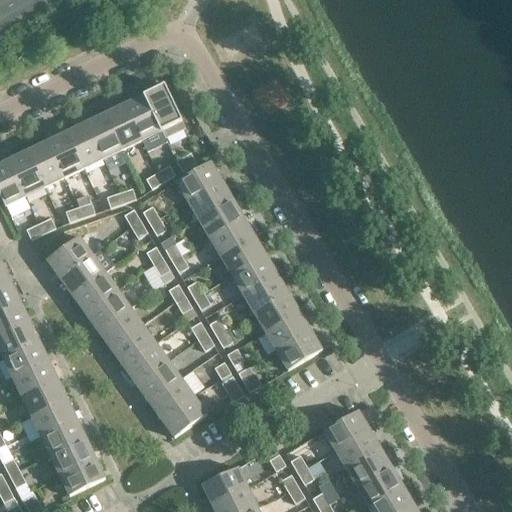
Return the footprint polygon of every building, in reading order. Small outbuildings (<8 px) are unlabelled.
[(165,88),(144,98),(161,134),(165,141),(185,131),(165,88)] [(161,134),(144,98),(125,107),(142,143),(161,134)] [(142,143),(125,107),(105,116),(123,152),(142,143)] [(123,152),(105,116),(86,126),(103,162),(123,152)] [(103,162),(86,126),(66,135),(84,171),(103,162)] [(84,171),(66,135),(47,144),(64,180),(84,171)] [(64,180),(47,144),(27,154),(45,190),(64,180)] [(45,190),(27,154),(8,163),(25,199),(45,190)] [(176,165),(182,174),(196,166),(191,156),(176,165)] [(25,199),(8,163),(0,166),(0,198),(5,209),(25,199)] [(222,184),(210,165),(176,185),(188,204),(222,184)] [(169,169),(158,176),(163,185),(175,179),(169,169)] [(163,185),(158,176),(146,183),(152,192),(163,185)] [(233,203),(222,184),(188,204),(199,223),(233,203)] [(133,192),(120,196),(123,207),(136,203),(133,192)] [(123,207),(120,196),(107,201),(111,211),(123,207)] [(244,221),(233,203),(199,223),(210,242),(244,221)] [(91,206),(79,210),(82,221),(95,217),(91,206)] [(82,221),(79,210),(66,215),(69,225),(82,221)] [(152,210),(143,215),(150,227),(159,221),(152,210)] [(141,224),(134,213),(124,218),(131,230),(141,224)] [(51,221),(39,227),(43,237),(56,231),(51,221)] [(166,233),(159,221),(150,227),(156,238),(166,233)] [(255,240),(244,221),(210,242),(221,260),(255,240)] [(148,236),(141,224),(131,230),(138,241),(148,236)] [(43,237),(39,227),(27,233),(31,243),(43,237)] [(47,263),(60,281),(92,258),(79,239),(47,263)] [(266,259),(255,240),(221,260),(232,279),(266,259)] [(174,247),(165,253),(172,264),(181,258),(174,247)] [(163,261),(156,250),(147,256),(153,267),(163,261)] [(102,251),(92,258),(60,281),(72,299),(105,275),(115,268),(102,251)] [(188,270),(181,258),(172,264),(178,276),(188,270)] [(277,277),(266,259),(232,279),(243,298),(277,277)] [(170,273),(163,261),(153,267),(160,279),(170,273)] [(0,290),(11,285),(1,265),(0,265),(0,290)] [(117,293),(105,275),(72,299),(85,316),(117,293)] [(288,296),(277,277),(243,298),(254,316),(288,296)] [(197,284),(187,290),(194,301),(203,296),(197,284)] [(0,314),(20,304),(11,285),(0,290),(0,314)] [(185,299),(178,287),(169,293),(176,305),(185,299)] [(130,310),(117,293),(85,316),(98,334),(130,310)] [(210,307),(203,296),(194,301),(201,313),(210,307)] [(299,315),(288,296),(254,316),(265,335),(299,315)] [(192,310),(185,299),(176,305),(182,316),(192,310)] [(0,338),(30,324),(20,304),(0,314),(0,338)] [(143,328),(130,310),(98,334),(110,351),(143,328)] [(310,333),(299,315),(265,335),(276,354),(310,333)] [(219,322),(209,327),(216,339),(226,333),(219,322)] [(39,344),(30,324),(0,338),(0,354),(3,361),(39,344)] [(208,336),(201,325),(191,331),(198,342),(208,336)] [(156,346),(143,328),(110,351),(123,369),(156,346)] [(232,345),(226,333),(216,339),(223,350),(232,345)] [(322,353),(310,333),(276,354),(288,373),(322,353)] [(214,348),(208,336),(198,342),(205,354),(214,348)] [(49,363),(39,344),(3,361),(13,381),(49,363)] [(168,363),(156,346),(123,369),(136,387),(168,363)] [(237,352),(227,358),(234,369),(243,363),(237,352)] [(58,383),(49,363),(13,381),(22,400),(58,383)] [(181,381),(168,363),(136,387),(148,404),(181,381)] [(231,376),(224,365),(215,370),(221,382),(231,376)] [(249,369),(238,376),(250,396),(261,389),(249,369)] [(244,399),(231,376),(221,382),(235,404),(244,399)] [(193,399),(181,381),(148,404),(161,422),(193,399)] [(67,402),(58,383),(22,400),(31,420),(67,402)] [(207,417),(193,399),(161,422),(174,440),(207,417)] [(77,422),(67,402),(31,420),(41,439),(77,422)] [(370,433),(358,413),(324,434),(335,453),(370,433)] [(86,441),(77,422),(41,439),(50,459),(86,441)] [(381,452),(370,433),(335,453),(346,472),(381,452)] [(95,461),(86,441),(50,459),(59,478),(95,461)] [(392,470),(381,452),(346,472),(357,491),(392,470)] [(286,468),(279,457),(269,463),(276,474),(286,468)] [(300,459),(291,465),(297,476),(307,470),(300,459)] [(105,481),(95,461),(59,478),(69,498),(105,481)] [(13,462),(3,467),(9,479),(19,473),(13,462)] [(248,490),(238,470),(202,487),(212,508),(248,490)] [(313,481),(307,470),(297,476),(304,487),(313,481)] [(403,489),(392,470),(357,491),(368,509),(403,489)] [(25,485),(19,473),(9,479),(15,491),(25,485)] [(298,489),(291,478),(282,483),(288,495),(298,489)] [(14,500),(7,488),(0,492),(0,498),(4,505),(14,500)] [(305,501),(298,489),(288,495),(295,506),(305,501)] [(405,511),(414,507),(403,489),(368,509),(369,511),(405,511)] [(252,511),(257,510),(248,490),(212,508),(213,511),(252,511)] [(322,496),(312,502),(318,511),(320,511),(329,507),(322,496)] [(42,511),(34,497),(23,504),(27,511),(42,511)]
